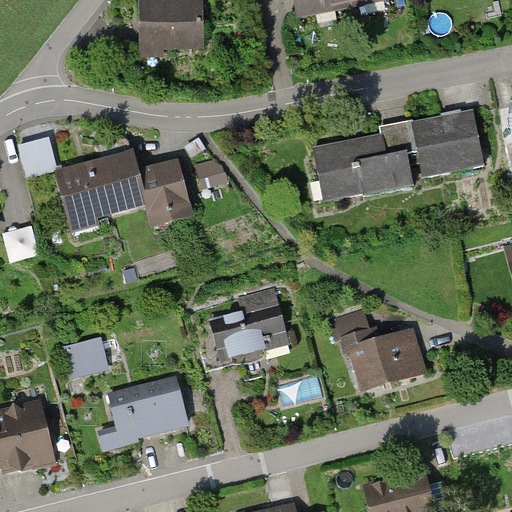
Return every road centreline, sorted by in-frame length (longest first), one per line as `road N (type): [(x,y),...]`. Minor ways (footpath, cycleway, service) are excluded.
road 1 (residential): [(511,59),(236,115),(178,118),(69,100),(40,103)]
road 2 (residential): [(76,511),(511,402)]
road 3 (residential): [(93,0),(43,66),(40,103)]
